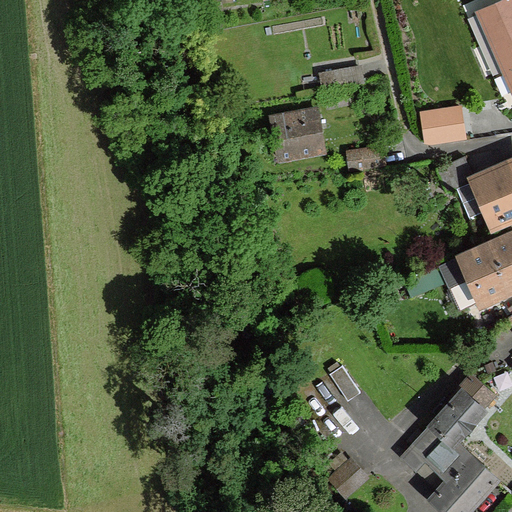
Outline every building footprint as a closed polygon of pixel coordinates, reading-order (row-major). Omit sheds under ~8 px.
[(511,0),(490,0),(474,7),(511,91),(511,0)] [(363,64),(321,73),(325,90),(366,82),(363,64)] [(325,150),(316,103),(267,112),(275,159),(325,150)] [(460,108),(422,113),(426,144),(464,138),(460,108)] [(349,151),(352,170),(387,165),(384,146),(349,151)] [(511,222),(511,162),(477,178),(498,228),(511,222)] [(511,236),(465,257),(487,306),(511,294),(511,236)] [(347,366),(333,374),(352,405),(366,397),(347,366)] [(426,494),(445,511),(469,511),(501,479),(455,438),(497,395),(472,373),(400,451),(434,485),(426,494)] [(352,494),(373,472),(350,451),(329,472),(352,494)]
